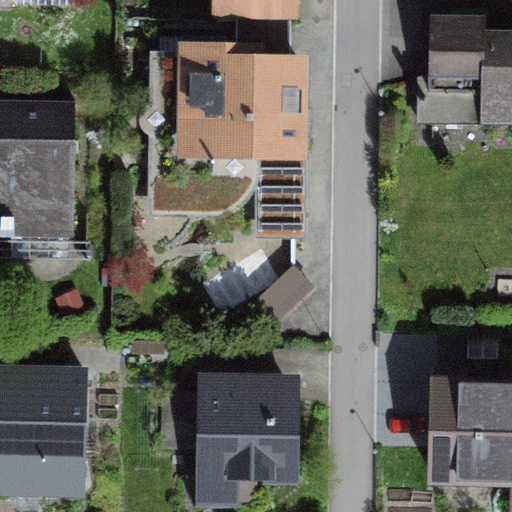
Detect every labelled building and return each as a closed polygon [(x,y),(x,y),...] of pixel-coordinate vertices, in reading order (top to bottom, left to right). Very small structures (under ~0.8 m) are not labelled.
[(299,0),(215,0),(215,8),(300,9),(299,0)] [(511,31),(493,31),(493,12),(425,12),(425,120),(475,120),(511,120),(511,31)] [(297,149),(297,60),(198,60),(198,47),(157,47),(157,102),(151,185),(191,185),(192,210),(229,209),(247,187),(260,148),(297,149)] [(0,111),(0,232),(23,232),(22,216),(51,216),(66,216),(66,232),(82,231),(81,91),(65,91),(65,101),(43,101),(43,111),(0,111)] [(91,370),(29,370),(29,381),(0,381),(0,450),(29,450),(42,450),(42,484),(92,484),(91,370)] [(511,375),(436,376),(436,460),(437,460),(437,473),(511,472),(511,375)] [(239,388),(170,388),(170,442),(209,442),(209,470),(293,470),(292,379),(239,379),(239,388)]
